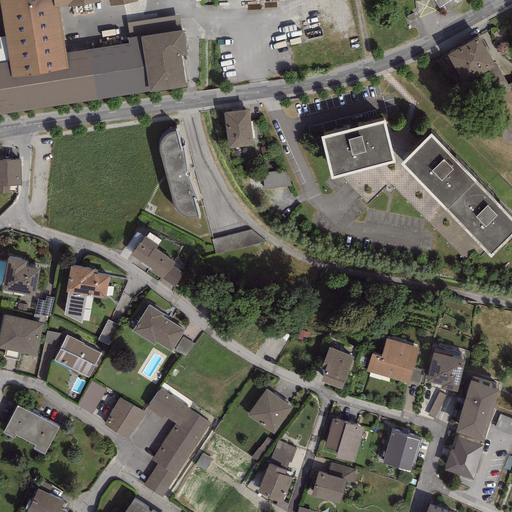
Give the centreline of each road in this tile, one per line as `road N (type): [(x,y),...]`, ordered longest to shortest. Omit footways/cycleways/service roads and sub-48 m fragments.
road 1 (residential): [(428,482),(437,430),(237,354),(148,282),(22,224)]
road 2 (unclassified): [(23,126),(351,73),(503,0)]
